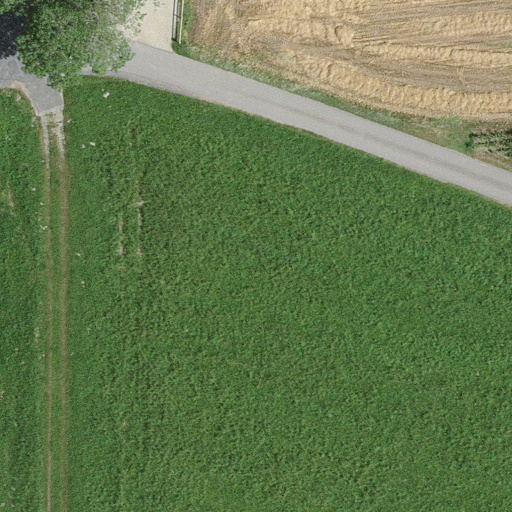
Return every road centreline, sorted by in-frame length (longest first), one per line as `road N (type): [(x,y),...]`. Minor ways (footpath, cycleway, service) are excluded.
road 1 (track): [(511,191),(193,74),(40,37),(0,19)]
road 2 (track): [(40,37),(59,192),(64,511)]
